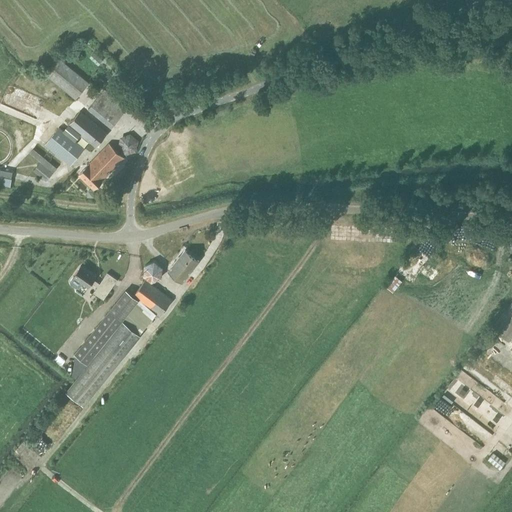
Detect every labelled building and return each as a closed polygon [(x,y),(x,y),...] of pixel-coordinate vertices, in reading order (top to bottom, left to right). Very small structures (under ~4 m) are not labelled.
[(44,73),(75,99),(89,82),(58,57),(44,73)] [(127,108),(104,89),(88,109),(111,128),(118,119),(127,108)] [(131,98),(135,101),(141,94),(138,91),(131,98)] [(80,111),(68,124),(96,147),(107,133),(80,111)] [(70,165),(84,148),(59,127),(45,144),(70,165)] [(79,175),(94,189),(111,171),(119,163),(124,157),(109,143),(79,175)] [(41,162),(35,171),(49,179),(56,168),(33,149),(30,153),(41,162)] [(0,183),(10,186),(11,178),(0,176),(0,183)] [(200,262),(186,251),(169,272),(182,283),(200,262)] [(154,261),(144,265),(143,276),(152,282),(162,278),(163,267),(154,261)] [(77,284),(78,283),(79,283),(80,281),(89,287),(92,283),(98,287),(94,293),(104,300),(118,280),(108,273),(100,284),(94,280),(96,277),(81,267),(74,277),(73,279),(73,280),(73,281),(73,282),(74,283),(74,284),(75,284),(76,284),(77,284)] [(159,318),(172,302),(146,279),(133,296),(159,318)] [(72,376),(75,378),(65,390),(83,405),(140,335),(123,321),(138,301),(126,291),(74,354),(76,356),(72,376)] [(488,459),(500,468),(505,461),(493,452),(488,459)]
